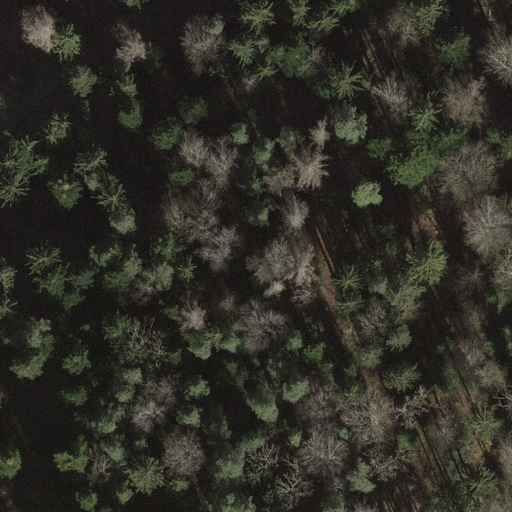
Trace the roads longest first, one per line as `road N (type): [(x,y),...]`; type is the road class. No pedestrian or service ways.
road 1 (track): [(415,0),(340,121),(318,357),(300,428),(304,511)]
road 2 (track): [(0,131),(45,85),(118,37),(217,0)]
